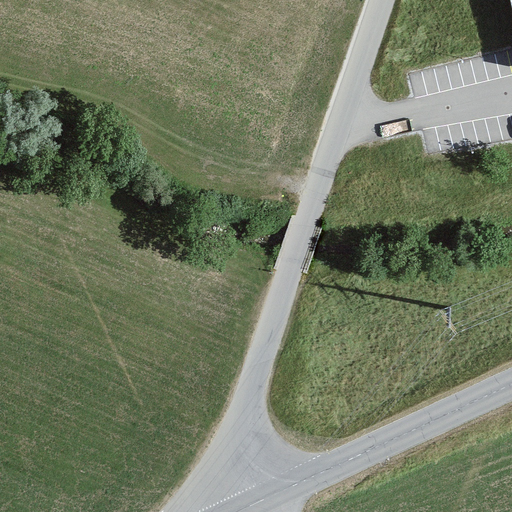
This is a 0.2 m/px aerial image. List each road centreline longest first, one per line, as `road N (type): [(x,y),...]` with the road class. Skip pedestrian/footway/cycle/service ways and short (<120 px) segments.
road 1 (unclassified): [(279,492),(247,413),(382,0)]
road 2 (tertiary): [(279,492),(511,385)]
